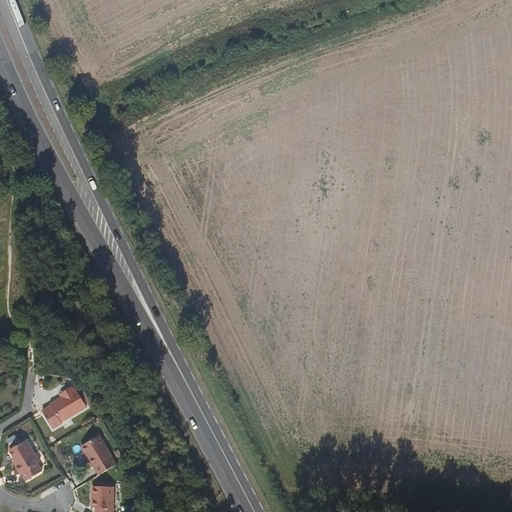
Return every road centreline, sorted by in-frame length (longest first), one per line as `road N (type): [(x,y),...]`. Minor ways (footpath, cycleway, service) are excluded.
road 1 (primary): [(187,390),(11,0)]
road 2 (primary): [(0,55),(43,147),(187,390)]
road 3 (primary): [(187,390),(251,511)]
